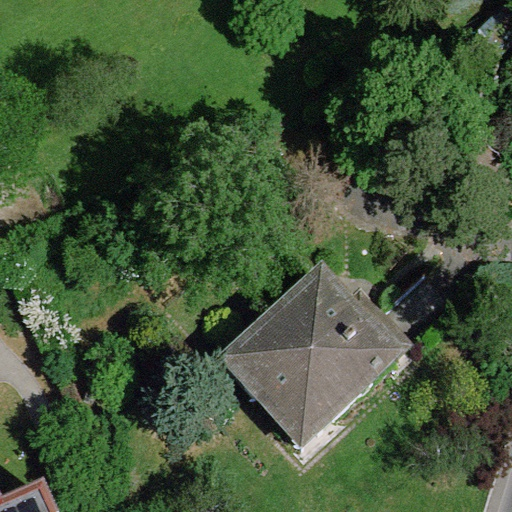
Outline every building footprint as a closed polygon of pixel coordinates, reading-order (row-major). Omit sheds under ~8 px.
[(471,27),(511,7),(511,0),(455,0),(449,7),(471,27)] [(505,59),(511,51),(511,7),(471,27),(505,59)] [(195,37),(146,69),(200,152),(249,120),(195,37)] [(326,284),(229,371),(258,404),(273,389),(318,439),(399,368),(326,284)] [(14,511),(0,511),(0,510),(0,511),(51,511),(45,498),(14,511)]
